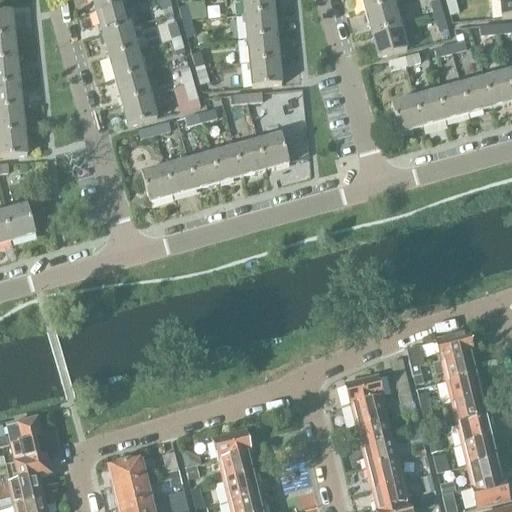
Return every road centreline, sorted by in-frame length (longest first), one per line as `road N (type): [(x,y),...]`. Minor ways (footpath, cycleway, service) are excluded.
road 1 (residential): [(86,511),(75,469),(86,449),(305,386)]
road 2 (residential): [(135,252),(380,182)]
road 3 (residential): [(135,252),(67,28)]
road 4 (residential): [(305,386),(506,304)]
road 5 (residential): [(380,182),(331,0)]
road 6 (residential): [(0,291),(135,252)]
road 7 (residential): [(380,182),(511,148)]
road 8 (residential): [(335,511),(305,386)]
